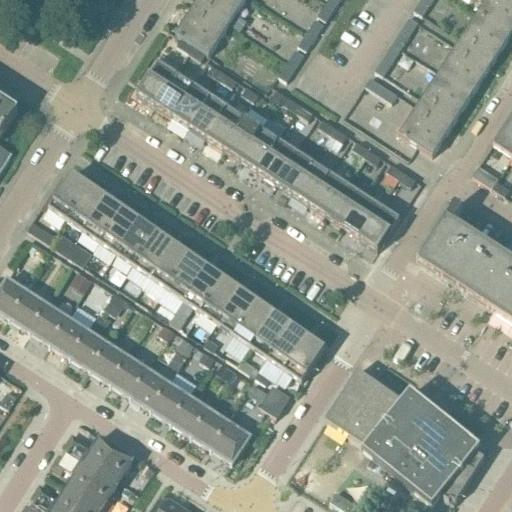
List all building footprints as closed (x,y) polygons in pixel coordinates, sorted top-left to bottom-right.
[(193,51),(205,60),(209,62),(248,1),(246,0),(200,0),(175,40),(181,44),(193,51)] [(330,0),(325,8),(334,13),(342,0),(330,0)] [(511,0),(488,0),(477,19),(510,40),(511,38),(511,0)] [(431,7),(423,1),(413,16),(422,22),(423,20),(431,7)] [(325,27),(334,13),(325,8),(317,21),(325,27)] [(477,19),(455,52),(438,79),(471,101),(510,40),(477,19)] [(409,22),(400,36),(409,41),(417,28),(409,22)] [(315,24),(306,38),(314,43),(323,30),(315,24)] [(400,55),(409,41),(400,36),(391,49),(400,55)] [(306,57),(314,43),(306,38),(297,51),(306,57)] [(188,59),(193,51),(181,44),(176,51),(188,59)] [(391,49),(383,62),(392,67),(400,55),(391,49)] [(193,51),(188,59),(200,67),(205,60),(193,51)] [(295,55),(286,68),(295,74),(303,60),(295,55)] [(175,78),(177,79),(182,71),(163,58),(136,100),(153,112),(175,78)] [(392,67),(383,62),(374,76),(382,82),(383,81),(392,67)] [(286,87),(295,74),(286,68),(277,82),(286,87)] [(219,86),(224,78),(212,71),(207,78),(219,86)] [(192,89),(177,79),(175,78),(153,112),(170,123),(192,89)] [(224,78),(219,86),(232,94),(237,87),(224,78)] [(438,79),(416,113),(398,140),(432,162),(471,101),(438,79)] [(384,92),(370,83),(364,91),(379,101),(384,92)] [(192,89),(170,123),(188,134),(210,100),(192,89)] [(397,100),(384,92),(379,101),(391,109),(397,100)] [(241,100),(254,108),(258,101),(246,93),(241,100)] [(275,113),(283,100),(276,95),(268,108),(275,113)] [(210,100),(188,134),(205,145),(227,112),(210,100)] [(295,118),(300,111),(288,103),(283,111),(295,118)] [(0,142),(17,116),(0,104),(0,142)] [(308,127),(313,119),(300,111),(295,118),(308,127)] [(227,112),(205,145),(222,156),(244,123),(227,112)] [(511,163),(511,161),(511,119),(492,150),(511,163)] [(239,167),(261,134),(244,123),(222,156),(239,167)] [(329,141),(334,133),(322,126),(317,133),(329,141)] [(334,133),(329,141),(342,149),(347,142),(334,133)] [(256,179),(256,178),(263,168),(278,145),(261,134),(239,167),(256,179)] [(263,168),(256,178),(256,179),(273,190),(295,156),(278,145),(263,168)] [(363,163),(368,156),(357,148),(352,155),(363,163)] [(0,177),(11,160),(0,152),(0,177)] [(295,156),(273,190),(290,201),(312,167),(295,156)] [(368,156),(363,163),(376,171),(381,164),(368,156)] [(312,167),(290,201),(307,212),(329,178),(312,167)] [(398,185),(402,178),(391,170),(386,178),(398,185)] [(496,187),(498,184),(478,172),(472,182),(491,194),(496,187)] [(329,178),(307,212),(324,223),(346,189),(329,178)] [(402,178),(398,185),(410,194),(415,186),(402,178)] [(65,225),(89,191),(72,179),(48,214),(65,225)] [(496,187),(491,194),(504,203),(509,195),(496,187)] [(342,234),(363,201),(346,189),(324,223),(342,234)] [(89,191),(65,225),(82,237),(105,203),(89,191)] [(363,201),(342,234),(359,245),(380,212),(363,201)] [(105,203),(82,237),(98,249),(122,214),(105,203)] [(380,212),(359,245),(377,257),(399,224),(380,212)] [(122,214),(98,249),(115,260),(139,226),(122,214)] [(511,266),(445,223),(416,268),(511,330),(511,266)] [(139,226),(115,260),(132,272),(156,238),(139,226)] [(46,249),(49,251),(54,243),(32,228),(26,236),(46,249)] [(156,238),(132,272),(149,283),(172,249),(156,238)] [(53,253),(55,255),(65,261),(66,262),(73,251),(59,243),(53,253)] [(149,283),(142,293),(159,305),(166,295),(189,261),(172,249),(149,283)] [(73,251),(66,262),(76,268),(83,273),(90,262),(73,251)] [(189,261),(166,295),(182,307),(206,272),(189,261)] [(199,318),(223,284),(206,272),(182,307),(199,318)] [(91,287),(77,278),(69,290),(83,299),(91,287)] [(223,284),(199,318),(216,330),(222,321),(240,295),(223,284)] [(0,319),(10,326),(27,299),(8,286),(8,285),(7,285),(0,296),(0,319)] [(240,295),(222,321),(216,330),(233,341),(247,321),(256,307),(240,295)] [(30,339),(48,312),(27,299),(10,326),(30,339)] [(110,306),(104,315),(112,321),(118,312),(110,306)] [(256,307),(247,321),(233,341),(250,353),(272,321),(273,319),(256,307)] [(50,352),(68,325),(48,312),(30,339),(50,352)] [(175,318),(168,328),(177,334),(179,335),(186,326),(175,318)] [(273,319),(272,321),(250,353),(266,364),(290,330),(273,319)] [(70,365),(88,338),(68,325),(50,352),(70,365)] [(290,330),(266,364),(283,376),(307,342),(290,330)] [(173,338),(163,331),(158,339),(157,340),(161,343),(168,347),(173,338)] [(90,378),(108,351),(88,338),(70,365),(90,378)] [(301,389),(325,354),(307,342),(283,376),(301,389)] [(176,355),(186,362),(194,351),(183,344),(176,355)] [(213,357),(218,350),(208,344),(203,351),(213,357)] [(111,391),(128,364),(108,351),(90,378),(111,391)] [(209,374),(215,365),(203,358),(198,367),(209,374)] [(131,404),(148,377),(128,364),(111,391),(131,404)] [(242,364),(236,372),(249,380),(255,372),(242,364)] [(215,379),(227,387),(234,377),(221,369),(215,379)] [(254,383),(265,390),(269,383),(258,376),(254,383)] [(324,427),(440,502),(453,511),(484,464),(357,376),(324,427)] [(151,418),(168,390),(148,377),(131,404),(151,418)] [(230,385),(227,389),(233,393),(240,382),(234,378),(234,379),(230,385)] [(12,389),(6,397),(7,397),(15,402),(18,404),(23,396),(12,389)] [(171,431),(188,403),(168,390),(151,418),(171,431)] [(269,399),(253,390),(247,400),(262,409),(269,399)] [(289,404),(273,393),(269,399),(262,409),(259,414),(276,425),(289,404)] [(0,410),(7,415),(15,402),(7,397),(6,397),(0,406),(0,410)] [(191,444),(209,416),(188,403),(171,431),(191,444)] [(211,457),(229,429),(209,416),(191,444),(211,457)] [(229,429),(211,457),(231,469),(230,470),(231,471),(250,442),(249,441),(248,442),(229,429)] [(66,495),(91,511),(102,511),(131,468),(133,468),(134,467),(98,444),(97,445),(98,446),(90,458),(79,451),(82,447),(72,441),(64,454),(68,457),(64,463),(60,461),(51,473),(61,480),(63,475),(74,482),(66,495)] [(145,472),(141,479),(148,484),(149,484),(152,479),(154,477),(146,471),(145,472)] [(91,511),(66,495),(57,509),(46,502),(49,498),(40,491),(31,504),(35,507),(32,511),(29,511),(27,511),(26,511),(91,511)] [(329,507),(337,511),(354,511),(356,510),(335,497),(329,507)] [(180,511),(168,504),(166,506),(160,502),(154,511),(180,511)]
